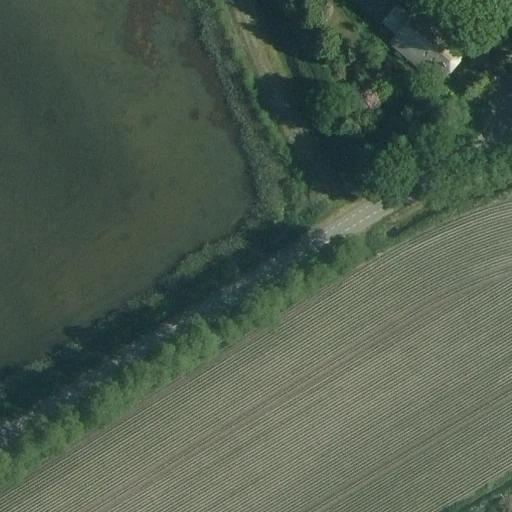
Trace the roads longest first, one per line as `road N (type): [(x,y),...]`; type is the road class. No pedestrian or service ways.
road 1 (tertiary): [(505,150),(401,193),(0,441)]
road 2 (track): [(349,223),(235,0)]
